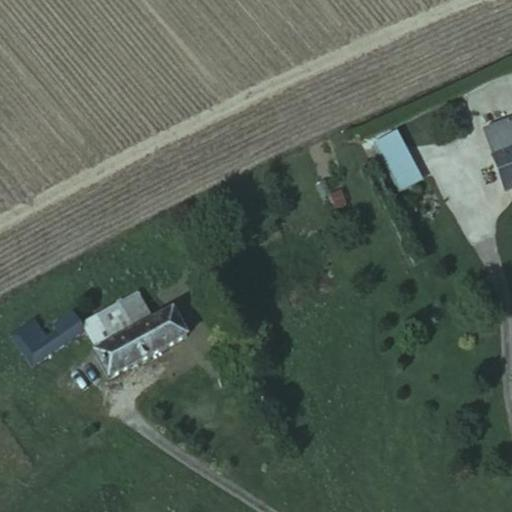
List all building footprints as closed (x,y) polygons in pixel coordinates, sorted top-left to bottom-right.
[(511,114),(475,126),(500,191),(511,186),(511,114)] [(375,143),(395,197),(422,187),(402,133),(375,143)] [(162,317),(149,288),(88,317),(104,348),(100,351),(117,382),(202,337),(184,304),(162,317)] [(6,327),(34,363),(77,331),(59,307),(53,312),(57,317),(44,328),(27,311),(6,327)] [(20,399),(0,413),(0,454),(39,425),(20,399)]
